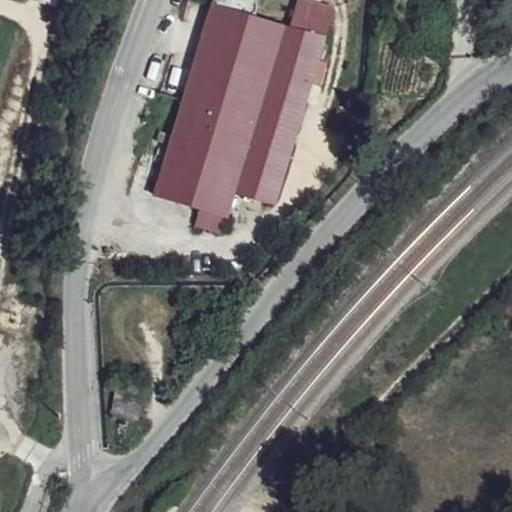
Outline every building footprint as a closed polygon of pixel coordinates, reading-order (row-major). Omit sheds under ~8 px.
[(213,0),(213,6),(257,21),(257,0),(213,0)] [(324,40),(332,14),(299,4),(291,30),(324,40)] [(257,21),(213,6),(154,196),(200,209),(195,226),(222,234),(234,193),(284,28),(257,21)] [(291,30),(284,28),(234,193),(273,205),(324,40),(291,30)] [(177,511),(180,507),(163,497),(154,511),(177,511)]
